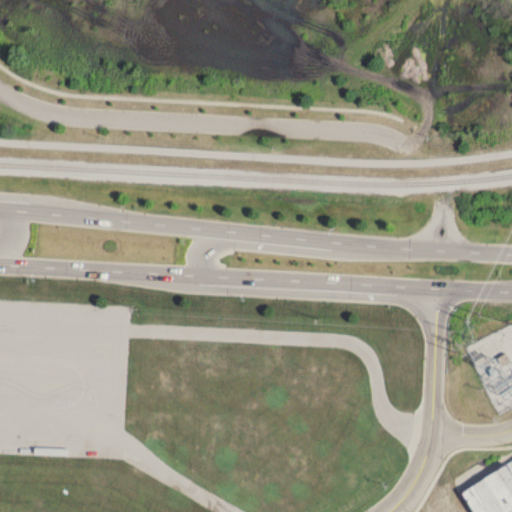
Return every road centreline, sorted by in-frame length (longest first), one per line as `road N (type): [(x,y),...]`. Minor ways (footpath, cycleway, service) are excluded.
road 1 (trunk): [(511,253),(1,210)]
road 2 (trunk): [(0,263),(511,291)]
road 3 (residential): [(0,88),(58,114),(370,130),(402,141)]
road 4 (trunk): [(441,250),(228,243),(207,253),(210,275)]
road 5 (residential): [(438,288),(429,453),(389,511)]
